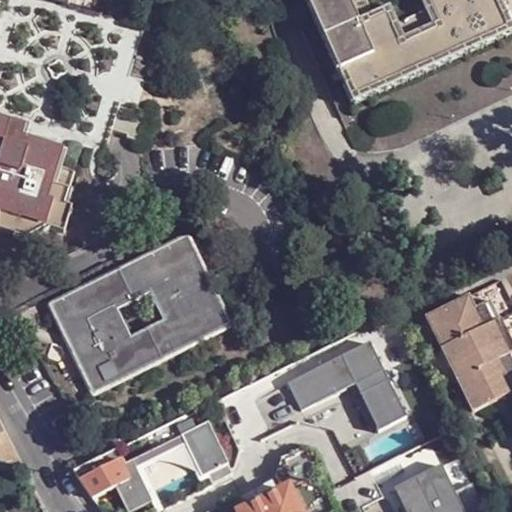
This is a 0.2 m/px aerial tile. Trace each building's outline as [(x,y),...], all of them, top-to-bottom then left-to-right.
[(0,118),(27,127),(25,137),(48,146),(65,151),(65,147),(69,142),(74,141),(107,151),(111,140),(115,129),(129,133),(128,137),(136,139),(145,109),(153,83),(170,28),(136,15),(139,0),(0,0),(0,7),(0,8),(0,118)] [(306,0),(352,103),(511,31),(511,25),(500,0),(306,0)] [(0,230),(17,235),(21,221),(46,228),(65,234),(73,208),(66,206),(58,204),(62,189),(54,187),(60,168),(42,163),(48,146),(25,137),(27,127),(0,118),(0,230)] [(60,168),(65,151),(48,146),(42,163),(60,168)] [(62,189),(58,204),(66,206),(74,173),(60,168),(54,187),(62,189)] [(21,221),(17,235),(27,238),(46,228),(21,221)] [(95,396),(98,395),(233,329),(234,326),(233,322),(192,240),(191,237),(188,235),(184,237),(51,302),(49,305),(50,309),(92,394),(95,396)] [(458,380),(474,413),(511,394),(511,380),(511,378),(511,377),(511,338),(502,319),(493,300),(477,307),(471,295),(426,318),(442,348),(458,380)] [(370,346),(288,386),(303,416),(360,388),(383,433),(407,421),(370,346)] [(6,433),(0,434),(0,468),(4,472),(15,472),(19,470),(23,468),(11,443),(6,433)] [(154,447),(148,435),(141,438),(147,451),(154,447)] [(80,481),(93,499),(133,478),(119,449),(102,458),(108,466),(80,481)] [(462,511),(441,468),(396,490),(406,511),(462,511)] [(279,495),(244,511),(298,511),(287,491),(279,495)]
